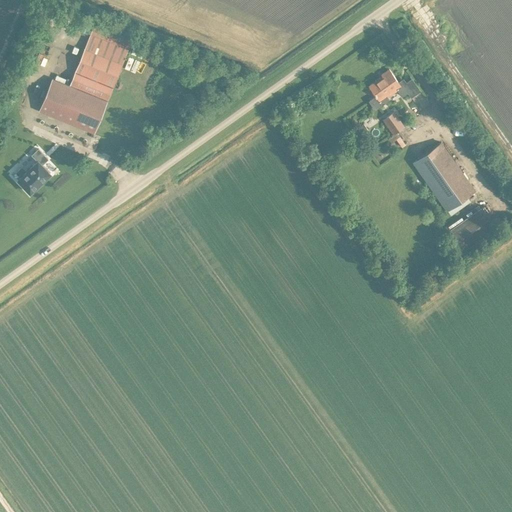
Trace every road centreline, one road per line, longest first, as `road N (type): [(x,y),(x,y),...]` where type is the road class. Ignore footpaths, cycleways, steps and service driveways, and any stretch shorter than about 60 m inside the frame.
road 1 (unclassified): [(0,287),(401,0)]
road 2 (unknown): [(401,0),(511,151)]
